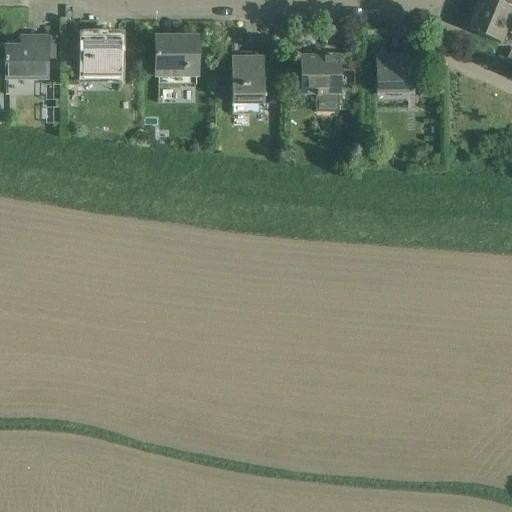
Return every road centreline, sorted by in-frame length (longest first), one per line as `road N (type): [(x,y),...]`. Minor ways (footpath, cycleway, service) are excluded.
road 1 (residential): [(88,0),(425,5)]
road 2 (residential): [(511,88),(452,66),(425,5)]
